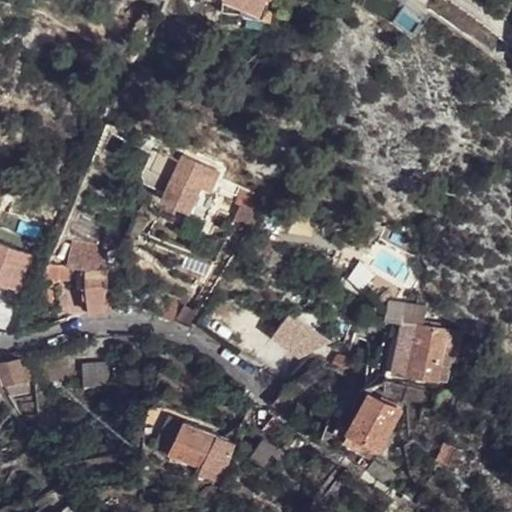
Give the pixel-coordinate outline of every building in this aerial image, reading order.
[(279,0),(222,0),(257,16),(264,0),(274,0),(279,2),(279,0)] [(201,185),(209,190),(217,172),(180,156),(173,170),(201,185)] [(201,185),(173,170),(161,195),(190,208),(201,185)] [(253,211),(254,209),(246,204),(237,225),(243,229),(253,211)] [(259,212),(254,209),(253,211),(243,229),(249,231),(259,212)] [(120,260),(132,231),(123,228),(109,259),(120,260)] [(0,287),(23,295),(35,254),(0,243),(0,287)] [(79,316),(106,308),(109,259),(99,259),(98,250),(63,244),(60,268),(75,270),(76,281),(79,316)] [(41,268),(35,279),(60,280),(60,268),(41,268)] [(60,268),(60,280),(76,281),(75,270),(60,268)] [(402,302),(398,319),(421,323),(425,307),(402,302)] [(398,319),(387,369),(435,379),(438,368),(454,372),(462,333),(421,323),(398,319)] [(274,342),(300,363),(317,345),(292,323),(274,342)] [(19,363),(1,368),(6,387),(24,382),(30,382),(28,368),(20,370),(19,363)] [(108,393),(108,369),(84,369),(84,392),(108,393)] [(407,390),(374,380),(368,390),(402,408),(407,390)] [(4,389),(13,401),(27,397),(24,382),(6,387),(4,389)] [(402,408),(368,390),(344,433),(350,437),(376,452),(380,454),(405,409),(402,408)] [(169,450),(183,419),(165,414),(156,438),(169,450)] [(259,439),(277,450),(290,433),(272,418),(256,437),(259,439)] [(235,442),(183,419),(169,450),(203,465),(224,474),(235,442)] [(376,452),(350,437),(345,445),(370,461),(376,452)] [(247,458),(272,474),(284,454),(277,450),(259,439),(247,458)] [(445,462),(451,446),(441,442),(434,456),(445,462)] [(462,471),(468,460),(458,455),(453,466),(462,471)] [(386,488),(392,479),(371,462),(365,471),(386,488)] [(224,474),(203,465),(200,475),(220,483),(224,474)]
